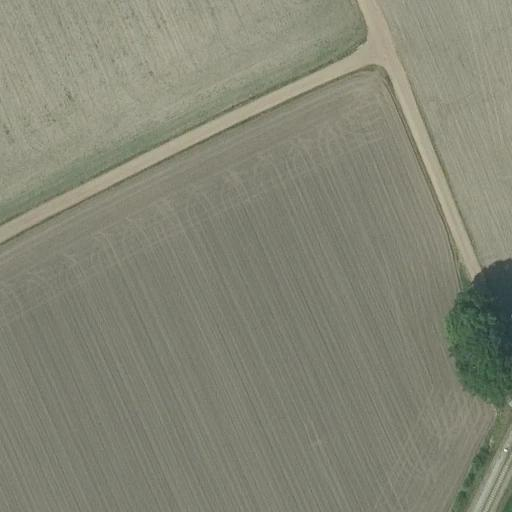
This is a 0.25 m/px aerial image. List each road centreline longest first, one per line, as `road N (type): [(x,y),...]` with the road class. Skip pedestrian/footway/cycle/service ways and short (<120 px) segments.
road 1 (track): [(382,46),(0,238)]
road 2 (track): [(511,372),(382,46)]
